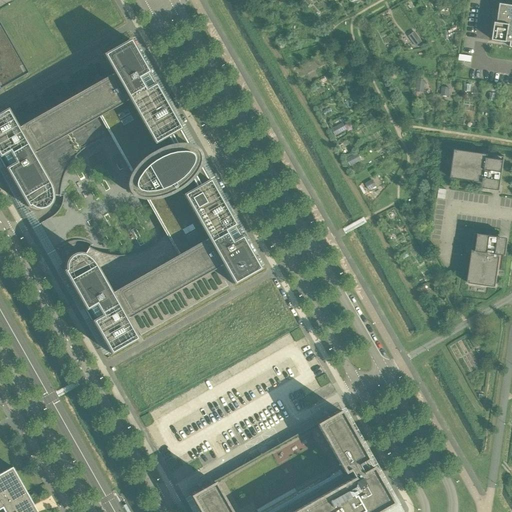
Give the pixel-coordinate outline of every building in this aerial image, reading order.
[(507,42),(511,43),(510,47),(511,47),(511,5),(500,4),(497,23),(499,24),(499,30),(497,29),(496,29),(496,30),(495,30),(494,31),(494,32),(493,40),(507,43),(507,42)] [(0,88),(28,73),(0,23),(0,88)] [(421,42),(414,32),(409,36),(416,46),(421,42)] [(221,201),(216,193),(211,183),(209,180),(208,179),(198,162),(199,161),(199,159),(199,158),(199,157),(198,155),(198,154),(197,152),(196,151),(196,150),(195,149),(193,148),(192,147),(191,146),(189,146),(180,128),(179,128),(179,127),(172,114),(167,106),(129,39),(102,54),(98,56),(10,106),(6,108),(0,111),(0,160),(26,207),(62,270),(109,353),(136,338),(140,336),(228,286),(232,284),(259,268),(221,201)] [(416,91),(423,92),(425,81),(418,79),(416,91)] [(471,83),(463,83),(463,91),(471,91),(471,83)] [(332,129),(336,135),(346,130),(343,123),(332,129)] [(482,188),(500,191),(505,157),(455,150),(450,178),(483,183),(482,188)] [(361,160),(357,153),(347,159),(351,165),(361,160)] [(372,180),(365,184),(369,190),(376,186),(372,180)] [(437,199),(445,200),(447,190),(439,189),(437,199)] [(474,233),(467,283),(496,287),(500,255),(506,256),(508,238),(474,233)] [(189,495),(199,511),(374,511),(392,502),(371,466),(361,472),(357,464),(367,458),(339,410),(311,426),(211,482),(189,495)] [(37,511),(35,509),(33,505),(11,467),(0,473),(0,508),(2,507),(4,511),(37,511)]
